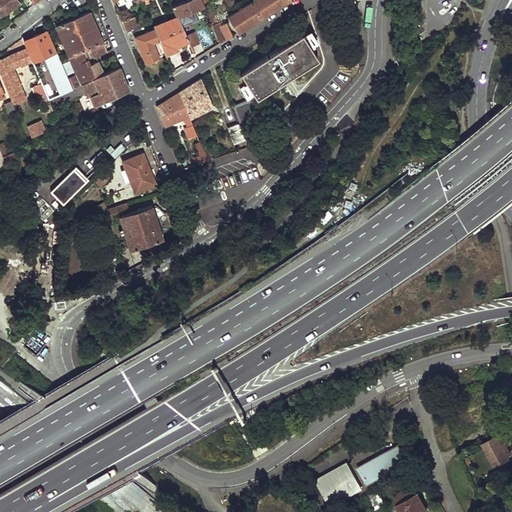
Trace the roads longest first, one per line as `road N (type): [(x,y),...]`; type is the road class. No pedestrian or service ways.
road 1 (residential): [(511,350),(412,370),(257,469),(197,476),(69,376),(60,343),(74,315),(204,237)]
road 2 (motorway): [(511,133),(308,282),(0,464)]
road 3 (motorway): [(12,507),(303,332),(511,183)]
road 4 (motorway): [(12,507),(43,509),(299,374),(380,343),(511,310)]
road 5 (residential): [(204,237),(239,215),(362,84),(374,62),(379,0)]
road 6 (primary): [(499,18),(486,41),(475,103),(481,151),(511,210)]
road 7 (residential): [(305,0),(144,98)]
road 8 (residential): [(204,237),(144,98)]
